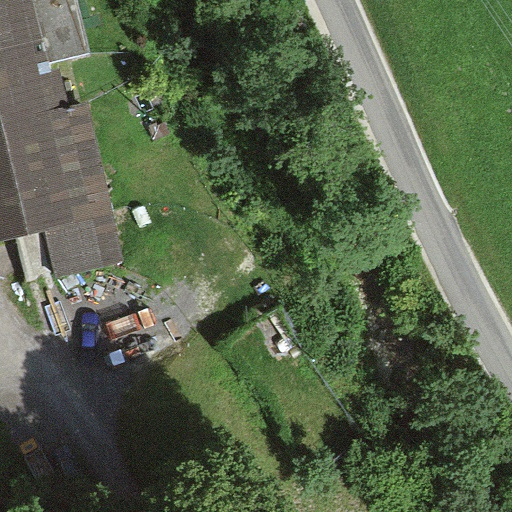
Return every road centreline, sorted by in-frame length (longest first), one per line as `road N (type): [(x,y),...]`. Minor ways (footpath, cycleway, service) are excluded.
road 1 (unclassified): [(332,0),(423,207),(511,374)]
road 2 (track): [(0,342),(52,385),(135,511)]
